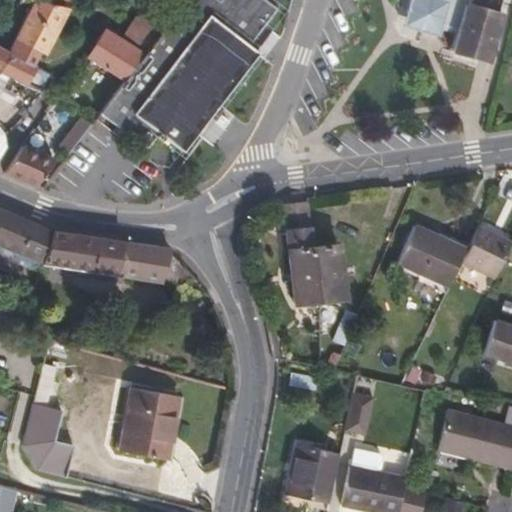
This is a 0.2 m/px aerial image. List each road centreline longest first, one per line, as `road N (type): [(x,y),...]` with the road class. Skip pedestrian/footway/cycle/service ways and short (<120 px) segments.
road 1 (secondary): [(228,511),(255,363),(231,281),(194,221)]
road 2 (unclassified): [(511,149),(258,188)]
road 3 (secondary): [(194,221),(157,228),(105,223),(0,190)]
road 4 (unclassified): [(317,0),(259,155),(258,188)]
road 5 (unknown): [(139,511),(2,479)]
